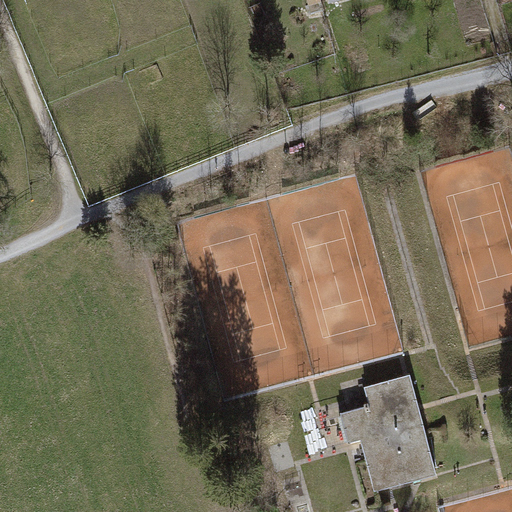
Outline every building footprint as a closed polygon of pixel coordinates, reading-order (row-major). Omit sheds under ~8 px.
[(364,39),(343,45),(347,56),(368,49),(364,39)] [(356,77),(373,72),(367,52),(350,57),(356,77)] [(115,235),(102,238),(109,263),(121,260),(115,235)] [(404,372),(390,376),(406,433),(420,429),(404,372)] [(432,470),(420,429),(406,433),(390,376),(360,384),(364,399),(360,400),(361,403),(336,410),(345,439),(360,435),(363,444),(359,445),(371,487),(432,470)]
